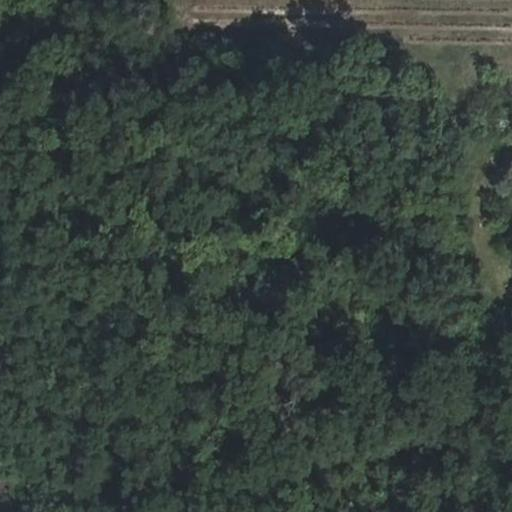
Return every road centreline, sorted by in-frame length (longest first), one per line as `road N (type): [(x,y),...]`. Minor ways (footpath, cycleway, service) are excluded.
road 1 (track): [(0,282),(60,511)]
road 2 (track): [(81,0),(0,97)]
